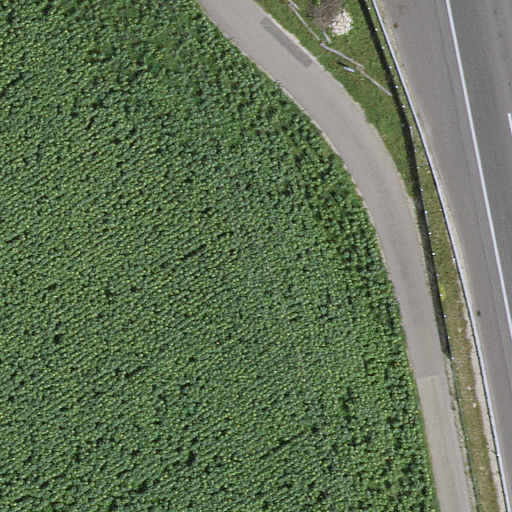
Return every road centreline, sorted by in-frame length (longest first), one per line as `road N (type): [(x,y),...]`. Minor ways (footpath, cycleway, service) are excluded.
road 1 (track): [(453,511),(393,212),(374,170),(342,125),(219,0)]
road 2 (motorway): [(486,0),(511,127)]
